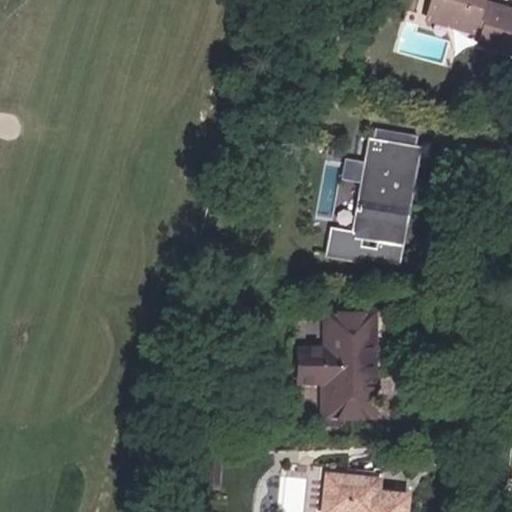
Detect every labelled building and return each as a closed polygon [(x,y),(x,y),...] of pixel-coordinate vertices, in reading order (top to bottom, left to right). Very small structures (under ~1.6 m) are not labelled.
[(511,19),(488,14),(491,0),(458,0),(454,17),(442,15),(436,37),(479,47),(481,39),(491,41),(487,57),(511,63),(511,19)] [(446,0),(442,15),(454,17),(458,0),(446,0)] [(382,156),(425,164),(429,146),(386,138),(382,156)] [(365,230),(409,239),(425,164),(382,156),(365,230)] [(377,312),(328,312),(328,340),(300,340),(300,381),(326,381),(326,399),(322,399),(322,416),(324,416),(324,424),(348,424),(348,416),(377,416),(377,312)] [(413,511),(415,497),(385,495),(388,467),(361,465),(359,476),(338,474),(332,511),(413,511)]
